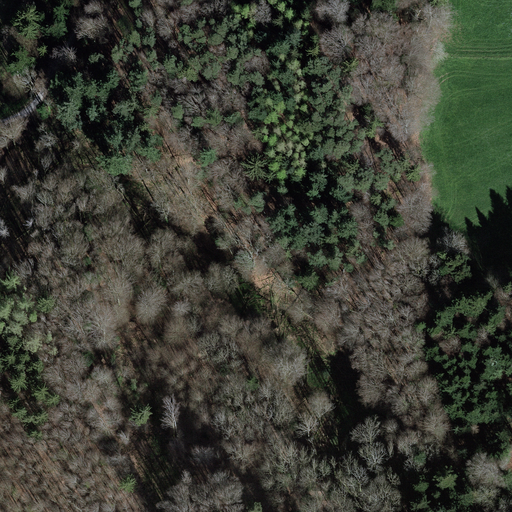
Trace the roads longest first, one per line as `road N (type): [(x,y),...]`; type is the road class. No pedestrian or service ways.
road 1 (track): [(253,511),(279,499),(396,483),(437,467),(444,428),(423,293),(432,259),(511,202)]
road 2 (unclassified): [(95,0),(36,102),(0,123)]
